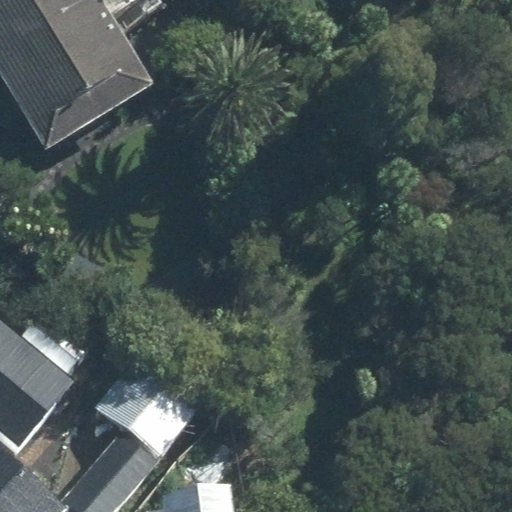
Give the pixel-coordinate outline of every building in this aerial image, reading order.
[(0,0),(0,54),(67,161),(173,95),(130,23),(155,7),(150,0),(0,0)] [(12,346),(60,386),(87,352),(39,314),(12,346)] [(0,454),(10,463),(63,399),(0,348),(0,454)] [(52,511),(53,511),(116,511),(150,473),(114,441),(52,511)] [(0,511),(30,511),(0,486),(0,511)]
